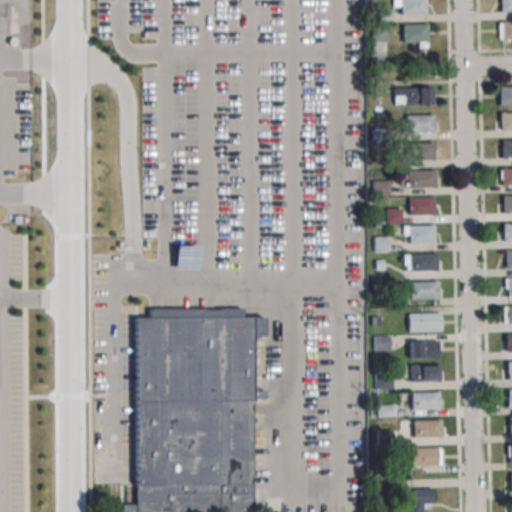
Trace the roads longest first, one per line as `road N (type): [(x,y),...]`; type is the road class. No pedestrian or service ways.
road 1 (tertiary): [(73,511),(69,0)]
road 2 (residential): [(474,511),(462,65)]
